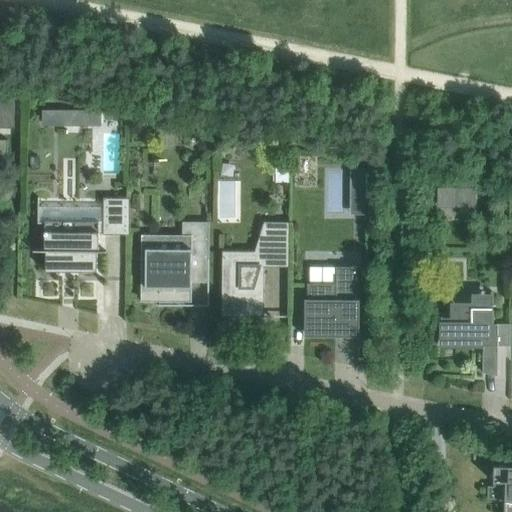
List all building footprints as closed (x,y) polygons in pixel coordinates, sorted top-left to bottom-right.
[(14,93),(0,92),(0,127),(14,128),(14,93)] [(64,125),(64,109),(41,109),(41,125),(64,125)] [(365,187),(366,169),(352,168),(351,186),(365,187)] [(439,188),(439,202),(457,202),(457,188),(439,188)] [(129,198),(103,198),(103,221),(44,220),(44,250),(33,250),(33,251),(45,251),(45,271),(59,271),(59,268),(78,268),(78,271),(97,271),(97,251),(106,252),(106,250),(98,250),(98,234),(129,234),(129,198)] [(158,305),(178,305),(178,304),(177,304),(178,302),(191,302),(191,259),(209,259),(209,222),(182,222),(182,235),(141,235),(140,301),(159,301),(159,304),(158,305)] [(222,250),(221,316),(245,316),(245,319),(258,319),(258,316),(264,316),(264,267),(289,267),(289,222),(263,222),(254,251),(222,250)] [(359,300),(357,300),(357,267),(335,266),(335,283),(307,283),(307,299),(304,299),(304,336),(359,337),(359,300)] [(441,316),(440,323),(439,323),(439,345),(483,345),(482,372),(485,372),(485,371),(495,371),(495,375),(497,375),(497,324),(491,324),(492,308),(472,308),(472,302),(450,301),(450,316),(441,316)] [(493,473),(493,482),(505,482),(503,511),(511,511),(511,465),(493,465),(493,473)]
